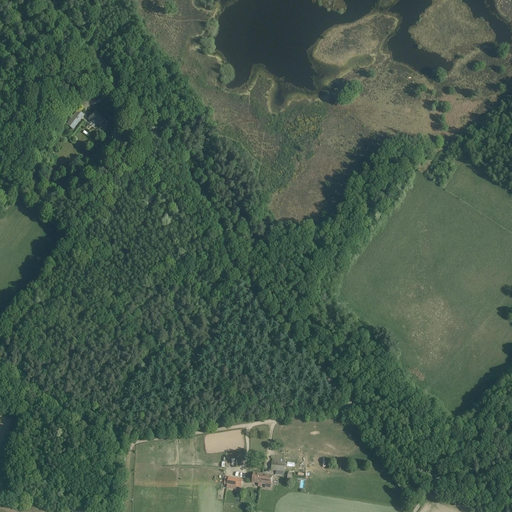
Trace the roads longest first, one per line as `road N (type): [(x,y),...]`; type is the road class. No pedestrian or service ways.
road 1 (tertiary): [(439,478),(358,410),(257,298),(213,207),(50,0)]
road 2 (track): [(0,367),(126,448),(420,401),(452,428),(465,428),(511,382)]
